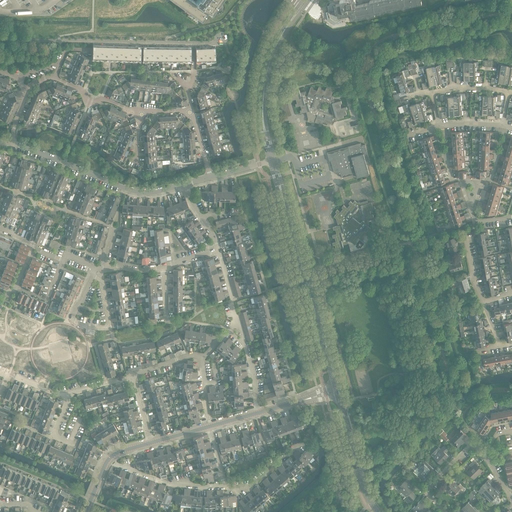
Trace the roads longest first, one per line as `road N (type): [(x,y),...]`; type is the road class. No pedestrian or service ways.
road 1 (tertiary): [(336,390),(272,160)]
road 2 (residential): [(0,39),(222,37)]
road 3 (residential): [(11,143),(135,191),(184,184)]
road 4 (tertiary): [(272,160),(262,119),(267,68),(301,4)]
road 5 (tertiary): [(378,511),(336,390)]
